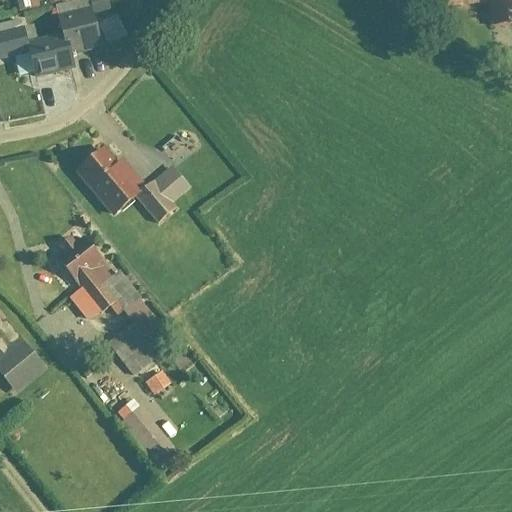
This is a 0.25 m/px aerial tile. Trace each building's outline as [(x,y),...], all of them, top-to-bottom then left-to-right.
[(46,0),(25,0),(30,16),(49,11),(46,0)] [(64,0),(66,9),(80,6),(78,0),(64,0)] [(418,0),(381,0),(412,27),(428,9),(418,0)] [(511,0),(447,0),(447,8),(489,6),(489,32),(511,31),(511,0)] [(97,18),(68,27),(79,60),(107,51),(97,18)] [(0,34),(0,68),(29,61),(20,29),(0,34)] [(34,54),(41,84),(79,75),(72,45),(34,54)] [(110,154),(79,181),(115,223),(147,197),(110,154)] [(195,199),(173,175),(138,207),(161,231),(195,199)] [(103,326),(122,309),(143,333),(157,321),(120,279),(107,291),(98,280),(109,271),(84,242),(80,246),(76,241),(61,255),(64,259),(55,266),(76,290),(74,292),(103,326)] [(0,377),(21,403),(49,380),(0,319),(0,377)] [(128,335),(108,355),(134,382),(154,362),(128,335)] [(145,414),(122,432),(157,476),(180,458),(145,414)]
